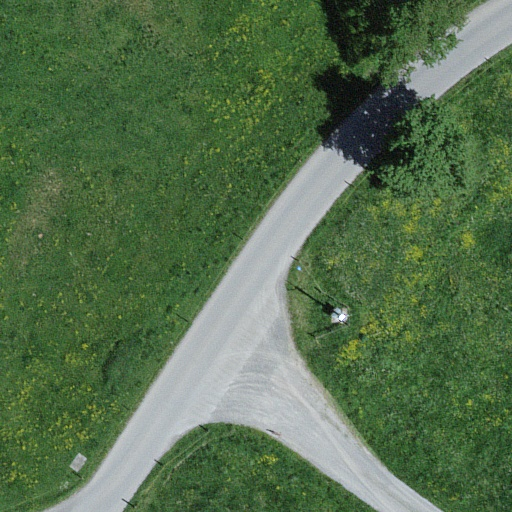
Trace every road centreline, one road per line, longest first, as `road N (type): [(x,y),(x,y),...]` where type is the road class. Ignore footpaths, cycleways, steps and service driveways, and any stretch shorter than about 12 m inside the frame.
road 1 (track): [(117,511),(352,165),(511,49)]
road 2 (track): [(405,511),(221,358)]
